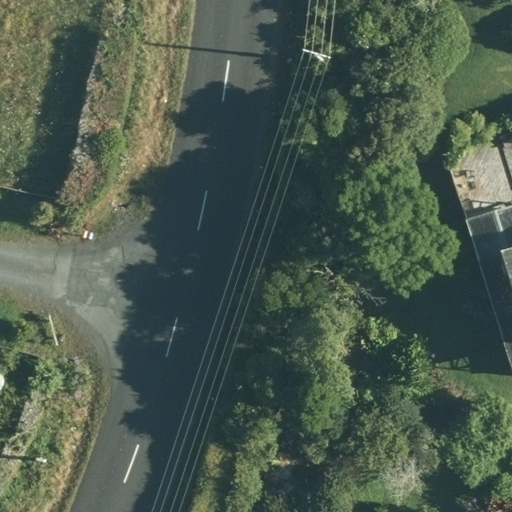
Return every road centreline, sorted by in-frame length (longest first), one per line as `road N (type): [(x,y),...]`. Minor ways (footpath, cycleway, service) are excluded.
road 1 (unclassified): [(230,0),(220,137),(111,511)]
road 2 (unknown): [(0,296),(165,338)]
